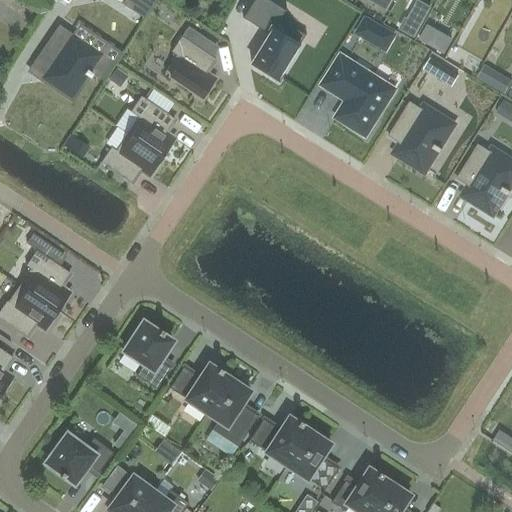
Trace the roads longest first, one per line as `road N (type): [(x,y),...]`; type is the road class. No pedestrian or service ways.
road 1 (residential): [(511,283),(243,114),(130,276)]
road 2 (residential): [(130,276),(419,459),(442,455),(511,348)]
road 3 (residential): [(0,466),(130,276)]
